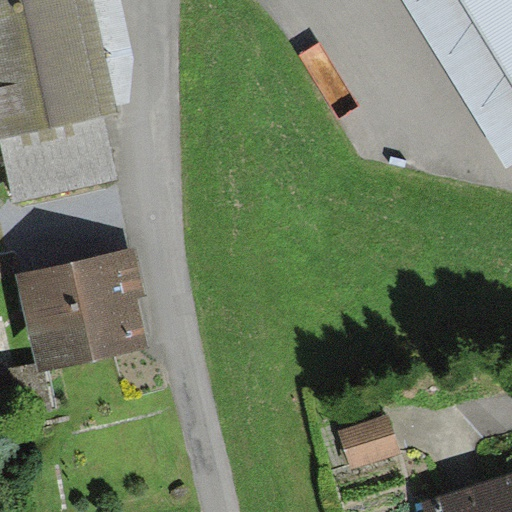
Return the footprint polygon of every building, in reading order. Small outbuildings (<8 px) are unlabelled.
[(0,0),(0,136),(14,195),(113,171),(78,30),(79,14),(75,0),(0,0)] [(511,0),(463,0),(511,82),(511,0)] [(54,363),(135,343),(115,265),(35,285),(54,363)] [(382,412),(336,432),(350,465),(397,445),(382,412)] [(511,511),(511,464),(416,505),(419,511),(511,511)]
